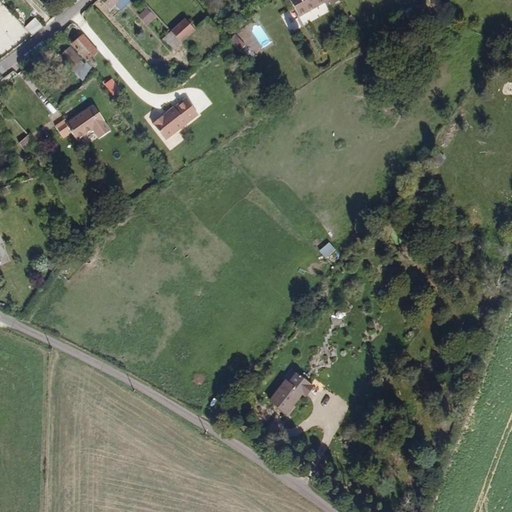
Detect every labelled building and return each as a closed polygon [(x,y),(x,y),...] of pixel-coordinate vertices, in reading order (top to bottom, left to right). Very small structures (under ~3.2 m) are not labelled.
[(106,0),(114,9),(123,0),(106,0)] [(333,7),(344,0),(291,0),(302,20),(331,3),(333,7)] [(138,16),(148,26),(157,16),(147,6),(138,16)] [(290,32),(301,26),(291,9),(281,14),(290,32)] [(49,27),(49,26),(39,15),(26,26),(36,37),(49,27)] [(253,55),(272,43),(258,19),(238,31),(253,55)] [(187,47),(199,36),(188,21),(174,33),(187,47)] [(243,56),(249,51),(239,39),(233,44),(234,45),(243,56)] [(101,57),(87,41),(75,51),(85,62),(95,75),(101,71),(95,63),(101,57)] [(74,71),(85,62),(75,51),(64,60),(74,71)] [(115,105),(124,99),(116,88),(112,91),(110,88),(106,91),(115,105)] [(168,146),(201,123),(190,107),(156,130),(168,146)] [(104,127),(106,126),(94,109),(69,125),(66,122),(56,129),(65,141),(72,136),(78,144),(95,133),(101,142),(110,135),(104,127)] [(28,163),(36,156),(27,141),(19,148),(28,163)] [(326,258),(336,250),(329,242),(319,251),(326,258)] [(330,314),(330,325),(344,325),(344,314),(330,314)] [(287,381),(280,391),(284,394),(291,384),(287,381)] [(304,409),(311,399),(291,384),(284,394),(269,412),(285,426),(300,406),(304,409)]
